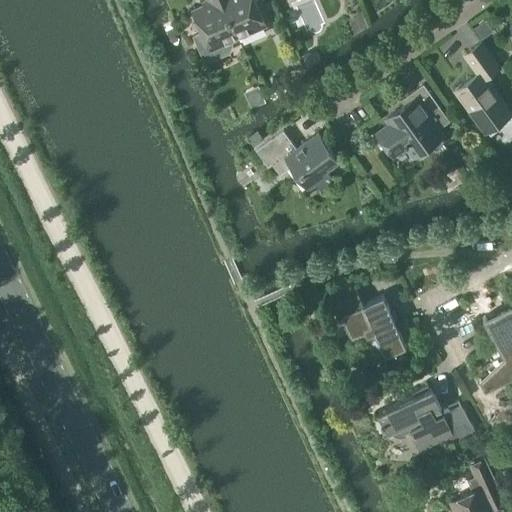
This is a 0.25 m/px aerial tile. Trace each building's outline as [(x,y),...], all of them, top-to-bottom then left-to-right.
[(226,43),(238,38),(221,0),(207,0),(209,4),(194,11),(204,32),(195,36),(204,58),(212,61),(225,55),(228,47),(226,43)] [(221,0),(238,38),(266,26),(254,0),(221,0)] [(511,119),(511,118),(510,115),(511,113),(486,77),(499,68),(481,43),(464,55),(478,74),(455,90),(485,132),(487,131),(490,135),(511,119)] [(439,129),(450,121),(423,84),(407,96),(411,100),(387,117),(391,123),(377,133),(392,154),(406,145),(414,156),(429,144),(431,147),(437,148),(442,144),(443,140),(441,137),(443,135),(439,129)] [(318,132),(297,148),(284,130),(257,150),(269,166),(272,163),(280,174),(292,166),(308,189),(316,183),(322,191),(335,182),(326,170),(339,161),(318,132)] [(383,294),(363,304),(355,284),(330,291),(340,323),(345,321),(348,325),(353,335),(365,331),(370,341),(379,349),(382,354),(384,353),(385,355),(406,346),(383,294)] [(511,301),(509,304),(509,305),(493,313),(495,316),(486,320),(484,316),(482,316),(485,321),(491,334),(491,333),(498,347),(502,345),(511,364),(511,363),(511,301)] [(500,385),(497,380),(500,378),(494,369),(481,382),(480,383),(484,392),(500,385)] [(433,388),(431,389),(429,384),(412,393),(414,396),(379,412),(388,433),(395,430),(396,433),(393,434),(397,436),(401,437),(404,437),(407,435),(406,432),(410,431),(412,433),(419,449),(448,436),(451,443),(476,429),(463,406),(451,411),(450,410),(444,412),(433,388)] [(485,416),(482,417),(493,437),(511,427),(510,425),(503,409),(486,418),(485,416)] [(493,511),(488,500),(501,494),(485,459),(472,465),(477,477),(468,480),(473,491),(452,501),(456,511),(493,511)]
